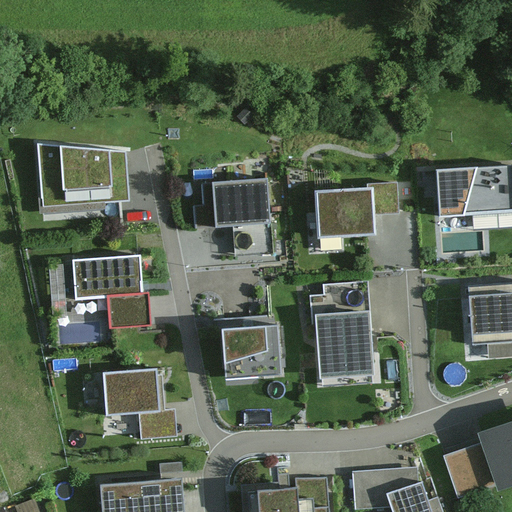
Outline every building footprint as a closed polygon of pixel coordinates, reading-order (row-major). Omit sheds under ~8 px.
[(124,153),(37,147),(43,206),(128,199),(124,153)] [(511,161),(435,166),(437,213),(511,208),(511,161)] [(270,182),(203,185),(204,206),(194,206),(196,228),(272,224),(270,182)] [(310,192),(312,236),(367,233),(366,217),(391,216),(389,184),(364,186),(364,189),(310,192)] [(143,253),(67,259),(70,298),(103,296),(106,328),(148,325),(143,253)] [(317,383),(373,380),(367,285),(312,288),(317,383)] [(511,286),(471,290),(476,350),(511,346),(511,286)] [(282,323),(221,327),(224,377),(252,375),(252,386),(286,384),(282,323)] [(161,370),(104,372),(106,415),(140,414),(141,440),(175,439),(174,413),(163,413),(161,370)] [(511,426),(476,438),(479,449),(448,460),(461,496),(499,484),(502,493),(511,489),(511,426)] [(379,511),(426,511),(415,479),(413,467),(348,469),(350,506),(376,503),(379,511)] [(102,489),(103,511),(184,511),(184,497),(183,483),(102,489)] [(302,511),(301,485),(240,489),(241,511),(302,511)] [(40,511),(35,497),(16,504),(19,511),(40,511)]
